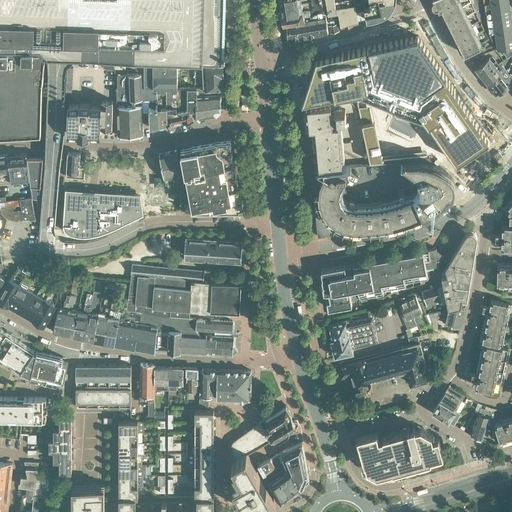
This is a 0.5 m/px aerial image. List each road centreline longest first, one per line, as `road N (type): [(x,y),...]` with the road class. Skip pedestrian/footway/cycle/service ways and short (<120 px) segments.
road 1 (residential): [(0,310),(53,338),(141,357),(232,361),(298,352)]
road 2 (residential): [(266,119),(133,147),(0,145)]
road 3 (residential): [(291,322),(431,283),(460,233),(453,218)]
road 4 (residential): [(448,376),(462,359),(477,288),(486,221),(478,201)]
road 5 (residential): [(453,218),(415,235),(280,259)]
road 6 (residential): [(260,60),(428,8)]
road 7 (residential): [(338,495),(298,352)]
road 8 (secondary): [(511,475),(367,509)]
road 9 (residential): [(280,259),(266,119)]
road 10 (residential): [(428,8),(460,65),(504,109)]
